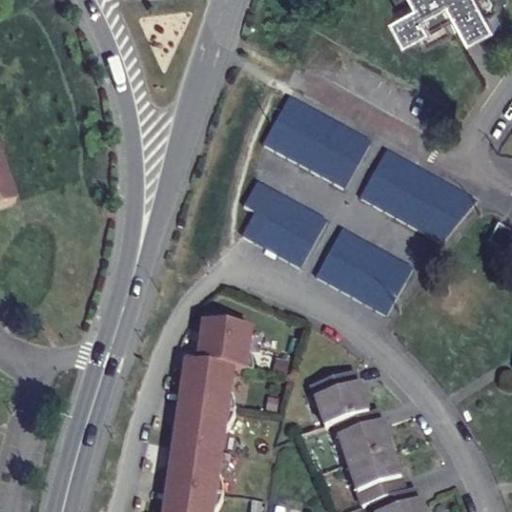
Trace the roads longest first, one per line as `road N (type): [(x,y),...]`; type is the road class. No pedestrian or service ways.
road 1 (residential): [(487,511),(462,447),(422,389),(322,303),(231,260)]
road 2 (secondary): [(121,310),(225,0)]
road 3 (secondary): [(86,0),(115,67),(132,151),(121,310)]
road 4 (unknown): [(389,127),(304,294)]
road 5 (secondary): [(105,357),(60,511)]
road 6 (residential): [(316,87),(458,161)]
road 7 (residential): [(43,361),(10,511)]
